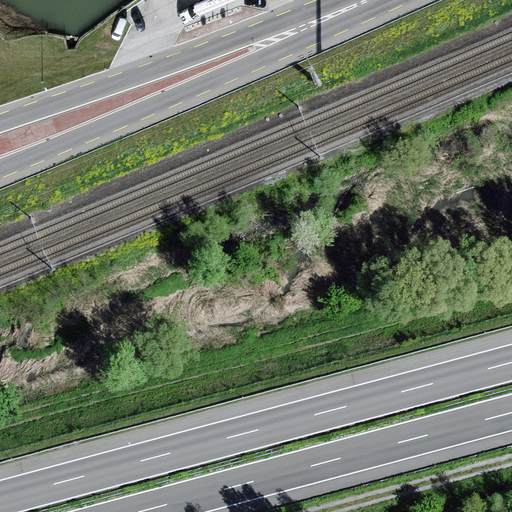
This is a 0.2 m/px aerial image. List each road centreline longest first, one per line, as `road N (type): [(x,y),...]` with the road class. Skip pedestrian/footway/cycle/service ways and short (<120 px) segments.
road 1 (motorway): [(511,361),(0,497)]
road 2 (primary): [(0,167),(225,74),(357,4)]
road 3 (motorway): [(139,511),(511,412)]
road 4 (primary): [(357,4),(0,124)]
road 5 (track): [(325,511),(511,463)]
